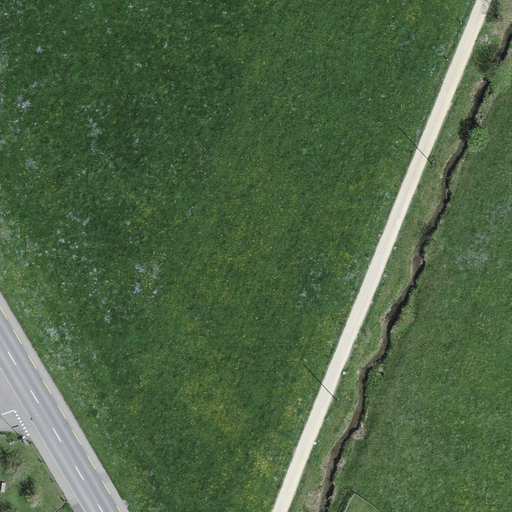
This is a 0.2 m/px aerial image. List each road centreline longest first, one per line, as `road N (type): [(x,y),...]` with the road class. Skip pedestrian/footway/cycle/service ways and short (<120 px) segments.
road 1 (track): [(277,511),(481,0)]
road 2 (secondary): [(38,402),(102,511)]
